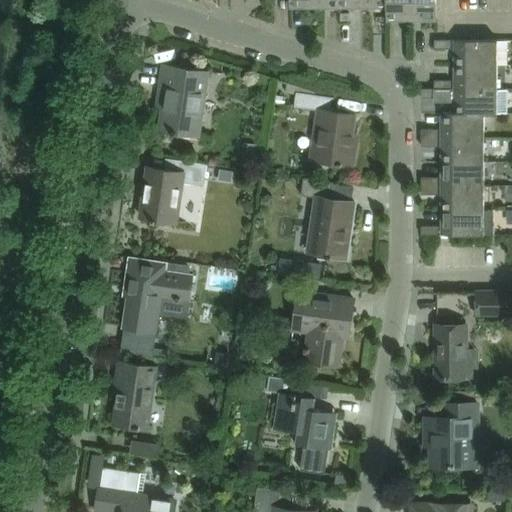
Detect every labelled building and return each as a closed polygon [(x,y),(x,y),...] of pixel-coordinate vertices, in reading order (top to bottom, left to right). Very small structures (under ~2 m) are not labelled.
[(410,19),(410,0),(386,0),(386,6),(386,19),(410,19)] [(436,19),(435,0),(410,0),(410,19),(436,19)] [(433,40),(433,48),(450,48),(450,40),(433,40)] [(496,64),(496,40),(455,40),(455,64),(496,64)] [(208,71),(181,67),(162,64),(156,106),(162,107),(159,129),(198,135),(208,71)] [(496,88),(496,64),(455,64),(455,88),(496,88)] [(450,80),(433,80),(433,89),(450,89),(450,80)] [(506,89),(496,88),(455,88),(450,89),(433,89),(419,89),(419,97),(433,98),(437,102),(450,102),(450,101),(455,101),(455,112),(455,113),(483,113),(483,114),(496,114),(496,113),(506,113),(506,89)] [(351,143),(355,116),(355,114),(329,110),(332,97),(296,92),(294,107),(317,110),(309,158),(353,165),(356,144),(351,143)] [(483,137),(483,114),(483,113),(455,113),(455,112),(442,112),(442,137),(483,137)] [(437,129),(420,129),(420,137),(437,137),(437,129)] [(437,146),(437,137),(420,137),(420,146),(437,146)] [(483,162),(483,137),(442,137),(442,162),(483,162)] [(206,163),(178,159),(176,171),(147,167),(140,216),(152,218),(151,220),(155,221),(156,218),(176,221),(181,182),(203,185),(206,163)] [(483,186),(483,162),(442,162),(442,186),(483,186)] [(420,177),(420,185),(437,185),(437,177),(420,177)] [(303,178),(300,195),(315,197),(307,251),(326,254),(326,256),(331,257),(331,255),(346,257),(354,202),(327,198),(329,182),(303,178)] [(437,194),(437,185),(420,185),(420,194),(437,194)] [(483,210),(483,186),(442,186),(442,210),(483,210)] [(483,234),(483,210),(442,210),(442,235),(483,234)] [(420,226),(420,235),(437,234),(437,226),(420,226)] [(155,331),(160,297),(161,295),(189,299),(193,276),(164,271),(165,263),(130,258),(125,286),(130,287),(124,326),(155,331)] [(348,337),(351,316),(353,299),(298,291),(293,328),(309,330),(306,347),(304,347),(304,351),(306,351),(304,360),(338,365),(342,336),(348,337)] [(509,314),(509,297),(509,291),(476,291),(476,314),(509,314)] [(465,348),(465,324),(435,324),(435,378),(478,378),(478,355),(469,348),(465,348)] [(154,365),(118,361),(116,377),(120,378),(113,423),(132,426),(137,427),(138,426),(145,427),(154,365)] [(331,449),(337,412),(313,409),(315,397),(303,395),(305,381),(268,375),(266,390),(278,392),(274,416),(286,418),(284,429),(296,431),(295,443),(331,449)] [(476,403),(441,403),(441,417),(425,417),(425,433),(430,433),(431,465),(471,465),(470,431),(476,431),(476,403)] [(102,467),(96,511),(104,511),(172,511),(174,500),(124,493),(127,470),(102,467)] [(167,477),(165,488),(184,491),(186,480),(167,477)] [(310,511),(311,511),(289,508),(291,491),(257,487),(252,511),(310,511)] [(470,511),(470,503),(410,504),(410,511),(470,511)]
